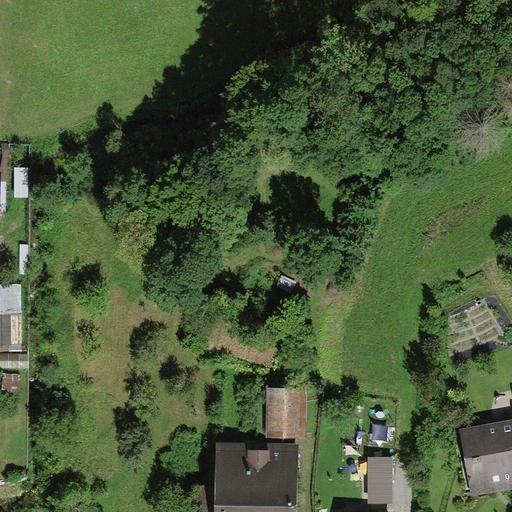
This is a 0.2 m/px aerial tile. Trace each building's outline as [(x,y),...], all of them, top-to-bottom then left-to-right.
[(23,284),(0,284),(0,350),(23,350),(23,284)] [(29,350),(1,352),(1,366),(30,364),(29,350)] [(20,375),(2,375),(2,395),(19,395),(20,375)] [(308,391),(267,391),(266,437),(307,438),(308,391)] [(511,417),(458,428),(471,496),(511,487),(511,417)] [(297,511),(299,445),(218,444),(217,486),(194,486),(193,511),(297,511)] [(369,458),(369,503),(393,503),(393,458),(369,458)]
